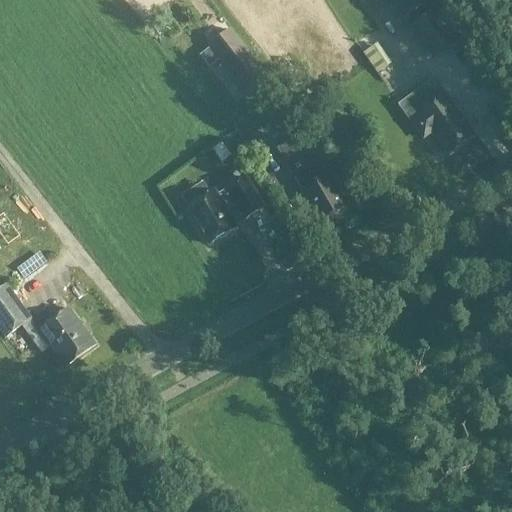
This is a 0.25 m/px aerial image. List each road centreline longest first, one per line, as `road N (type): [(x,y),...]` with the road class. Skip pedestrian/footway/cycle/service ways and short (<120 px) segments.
road 1 (tertiary): [(0,448),(511,170)]
road 2 (unknown): [(160,361),(0,143)]
